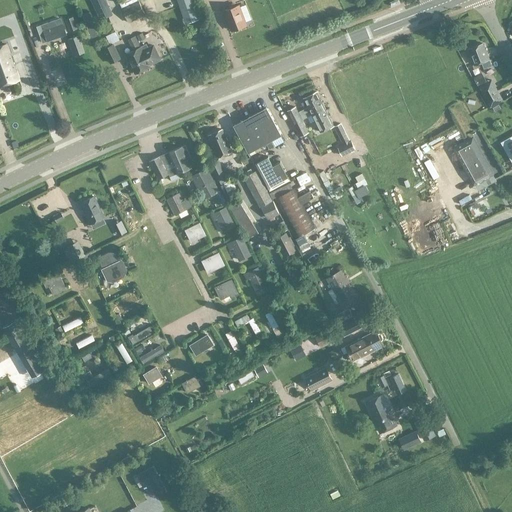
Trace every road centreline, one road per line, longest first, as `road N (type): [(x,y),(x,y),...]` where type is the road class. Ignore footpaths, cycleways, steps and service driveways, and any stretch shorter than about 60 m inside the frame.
road 1 (residential): [(255,75),(456,444)]
road 2 (secondary): [(0,187),(255,75)]
road 3 (unknown): [(144,134),(142,175),(220,319)]
road 4 (secondary): [(255,75),(434,5)]
